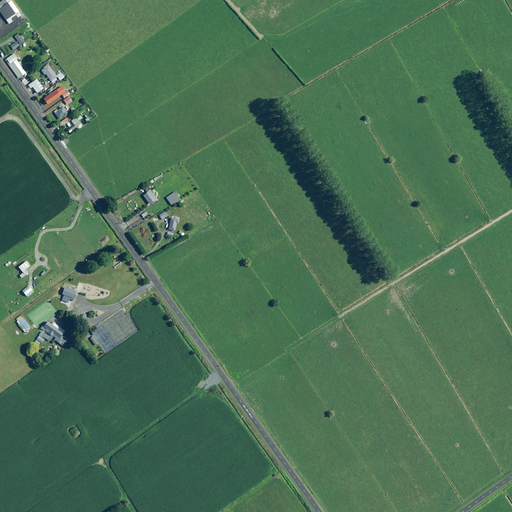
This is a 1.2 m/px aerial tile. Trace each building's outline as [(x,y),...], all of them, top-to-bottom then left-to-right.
[(0,8),(0,12),(9,25),(22,15),(10,0),(1,0),(0,1),(0,8)] [(29,70),(27,68),(24,70),(17,60),(18,59),(14,53),(6,58),(7,59),(5,60),(18,79),(26,73),(25,73),(29,70)] [(57,77),(48,64),(43,68),(44,69),(42,71),(44,75),(46,74),(52,83),(57,80),(56,78),(57,77)] [(65,77),(61,72),(57,76),(60,81),(65,77)] [(44,88),(37,79),(29,85),(31,88),(33,87),(37,93),(44,88)] [(61,96),(62,95),(66,92),(65,91),(61,86),(56,90),(43,99),(47,105),(61,96)] [(73,101),(69,96),(63,100),(67,105),(73,101)] [(69,115),(63,107),(54,113),(59,120),(64,116),(65,118),(69,115)] [(83,126),(76,117),(71,121),(73,123),(67,128),(68,130),(75,126),(76,128),(78,127),(79,129),(83,126)] [(153,189),(150,190),(143,195),(150,205),(151,204),(152,205),(158,200),(157,199),(155,197),(157,195),(153,189)] [(168,216),(166,211),(159,215),(162,220),(168,216)] [(179,220),(171,218),(168,229),(175,231),(177,223),(179,223),(179,220)] [(75,289),(63,285),(59,294),(62,294),(59,301),(65,303),(68,297),(72,298),(75,289)] [(25,329),(16,319),(14,321),(22,331),(25,329)] [(67,336),(44,319),(38,327),(61,344),(67,336)] [(50,337),(43,331),(41,335),(47,340),(50,337)] [(97,341),(92,333),(88,336),(93,344),(97,341)]
